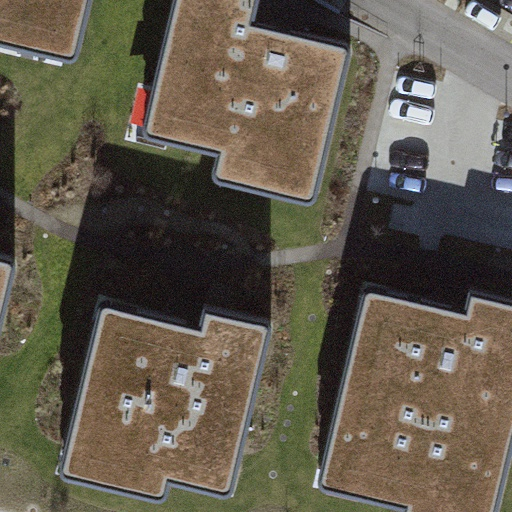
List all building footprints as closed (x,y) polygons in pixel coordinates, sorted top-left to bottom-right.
[(0,0),(0,42),(77,61),(90,0),(0,0)] [(227,153),(221,179),(317,202),(352,50),(253,26),(258,0),(181,0),(150,136),(227,153)] [(0,325),(15,262),(0,258),(0,325)] [(372,291),(326,485),(415,506),(413,511),(498,511),(511,456),(511,302),(477,294),(472,315),(372,291)] [(107,305),(66,475),(166,498),(171,478),(232,493),(272,324),(211,310),(206,328),(107,305)]
